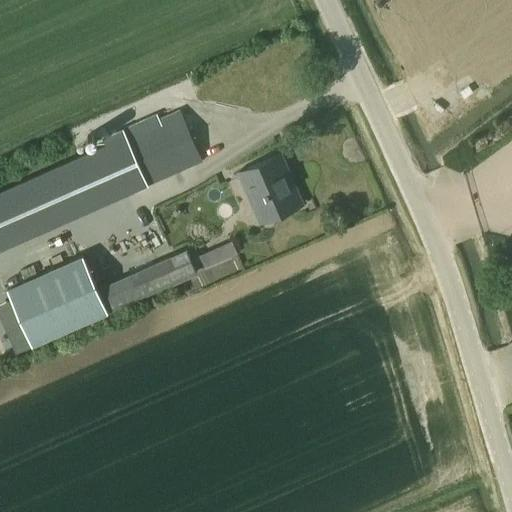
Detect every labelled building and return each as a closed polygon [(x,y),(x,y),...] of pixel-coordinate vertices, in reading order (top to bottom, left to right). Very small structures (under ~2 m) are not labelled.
[(447,88),(427,101),(435,114),(455,101),(447,88)] [(160,117),(135,128),(111,138),(113,141),(0,190),(0,250),(202,161),(180,111),(161,119),(160,117)] [(288,173),(279,154),(238,172),(253,206),(257,204),(265,220),(296,207),(283,176),(288,173)] [(205,268),(237,253),(230,238),(198,254),(205,268)] [(195,272),(185,249),(98,288),(108,311),(195,272)] [(107,312),(82,255),(7,289),(32,345),(107,312)]
